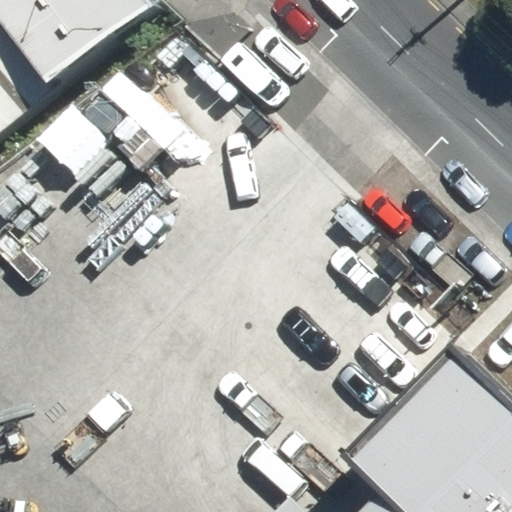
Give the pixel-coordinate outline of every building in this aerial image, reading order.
[(0,0),(0,151),(170,19),(150,0),(0,0)] [(249,100),(191,41),(131,101),(189,160),(249,100)] [(171,167),(115,100),(23,178),(87,253),(114,230),(107,221),(171,167)] [(0,481),(108,394),(2,262),(0,263),(0,481)] [(511,511),(511,402),(457,349),(347,462),(381,494),(362,511),(306,511),(290,496),(273,511),(511,511)]
